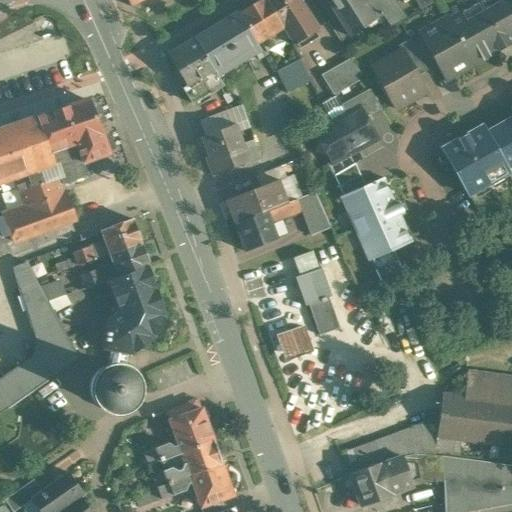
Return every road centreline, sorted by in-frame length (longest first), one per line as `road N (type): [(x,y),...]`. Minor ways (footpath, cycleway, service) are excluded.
road 1 (tertiary): [(290,511),(173,193),(86,0)]
road 2 (residential): [(481,330),(413,163),(416,138),(435,117),(511,74)]
